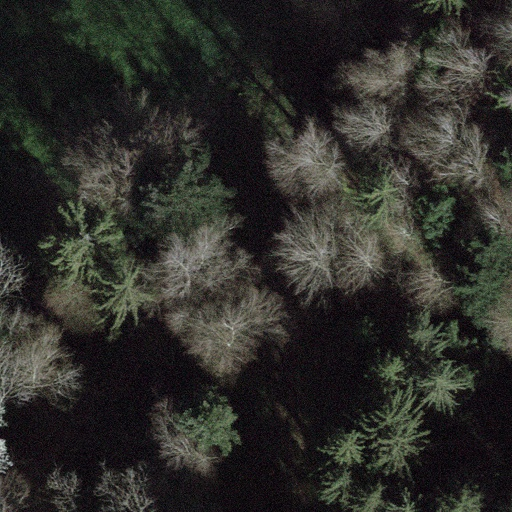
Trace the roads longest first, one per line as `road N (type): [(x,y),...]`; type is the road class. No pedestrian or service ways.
road 1 (track): [(292,0),(284,115),(30,496),(9,511)]
road 2 (track): [(248,170),(285,431),(321,511)]
